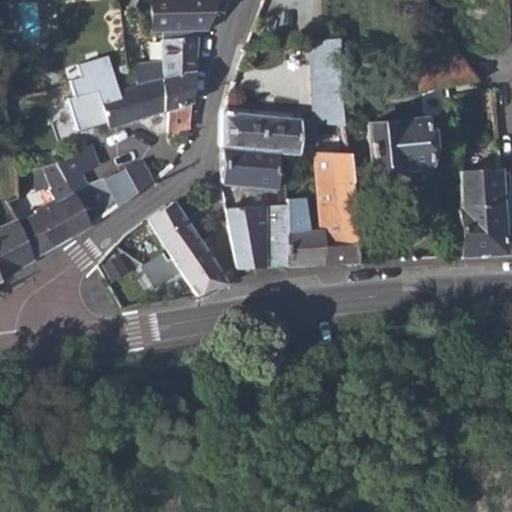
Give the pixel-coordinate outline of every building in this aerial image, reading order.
[(147,0),(149,31),(196,29),(206,29),(215,0),(147,0)] [(161,61),(130,70),(134,86),(161,79),(193,70),(195,34),(161,40),(161,61)] [(342,39),(315,40),(317,105),(342,106),(342,100),(342,76),(342,39)] [(460,57),(431,62),(432,65),(435,85),(476,78),(462,59),(460,57)] [(193,70),(161,79),(162,111),(165,109),(166,132),(188,127),(190,101),(192,100),(193,70)] [(357,76),(342,76),(342,100),(355,100),(359,94),(357,92),(357,76)] [(134,86),(95,95),(105,130),(162,111),(161,79),(134,86)] [(221,111),(220,145),(277,149),(287,149),(299,150),(301,140),(314,140),(317,141),(318,133),(319,119),(221,111)] [(423,118),(365,120),(369,172),(395,171),(395,162),(426,160),(423,118)] [(337,150),(314,149),(320,228),(323,263),(356,261),(343,121),(319,119),(318,133),(326,134),(326,141),(337,142),(337,150)] [(90,143),(53,160),(54,162),(63,181),(68,191),(70,194),(86,185),(82,174),(100,163),(90,143)] [(277,149),(220,145),(220,182),(251,185),(275,186),(277,149)] [(104,178),(105,180),(108,187),(118,206),(158,176),(149,154),(104,178)] [(54,162),(38,166),(45,186),(63,181),(54,162)] [(13,172),(12,196),(45,186),(38,166),(13,172)] [(499,191),(497,169),(497,166),(458,169),(460,207),(457,207),(457,257),(489,254),(511,251),(511,228),(502,229),(499,191)] [(511,170),(511,168),(497,169),(499,191),(511,189),(511,170)] [(108,187),(105,180),(98,184),(101,190),(108,187)] [(68,191),(52,200),(69,238),(87,227),(70,194),(68,191)] [(286,203),(283,265),(323,263),(320,228),(308,229),(305,197),(287,197),(286,203)] [(33,213),(14,222),(30,260),(69,238),(52,200),(32,211),(33,213)] [(174,200),(145,217),(170,256),(198,239),(174,200)] [(286,203),(262,205),(264,266),(283,265),(286,203)] [(262,205),(224,208),(236,268),(264,266),(262,205)] [(0,276),(3,275),(30,260),(14,222),(12,218),(0,223),(0,276)] [(198,239),(170,256),(194,292),(198,300),(227,283),(222,276),(198,239)] [(156,241),(149,246),(153,253),(160,248),(156,241)] [(161,253),(149,260),(161,280),(174,273),(165,260),(161,253)] [(320,336),(291,339),(292,355),(296,382),(324,379),(320,336)]
